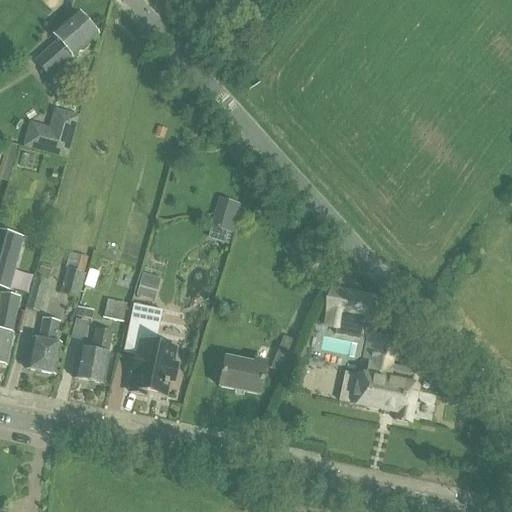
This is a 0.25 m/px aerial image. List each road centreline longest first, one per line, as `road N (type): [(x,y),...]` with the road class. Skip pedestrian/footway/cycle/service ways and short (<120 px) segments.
road 1 (unclassified): [(511,406),(459,362),(132,0)]
road 2 (secondary): [(465,511),(0,415)]
